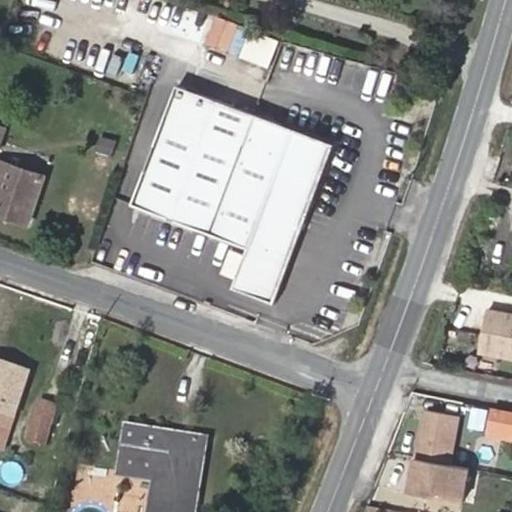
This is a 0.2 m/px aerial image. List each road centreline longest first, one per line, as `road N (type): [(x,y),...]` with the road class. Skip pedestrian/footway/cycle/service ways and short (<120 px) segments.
road 1 (secondary): [(377,384),(505,0)]
road 2 (residential): [(0,257),(377,384)]
road 3 (secondary): [(328,511),(377,384)]
